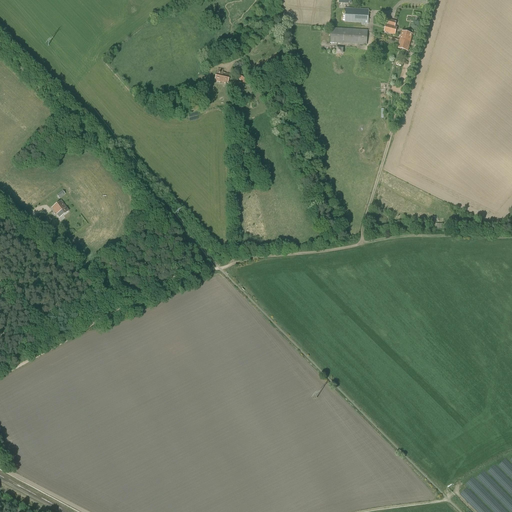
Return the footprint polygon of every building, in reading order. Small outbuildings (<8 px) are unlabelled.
[(360,25),(364,25),(364,24),(368,24),(369,10),(345,8),(345,21),(360,23),(360,25)] [(384,32),(395,35),(397,27),(386,24),(384,32)] [(331,28),(331,42),(367,45),(368,30),(331,28)] [(402,32),(400,40),(405,42),(405,41),(410,42),(412,34),(402,32)] [(405,42),(400,40),(398,48),(408,51),(410,42),(405,41),(405,42)] [(217,72),(216,72),(214,81),(227,84),(229,74),(225,73),(222,73),(223,70),(218,69),(217,72)] [(62,190),(56,195),(59,199),(65,194),(62,190)] [(69,211),(61,201),(52,208),(59,218),(69,211)]
